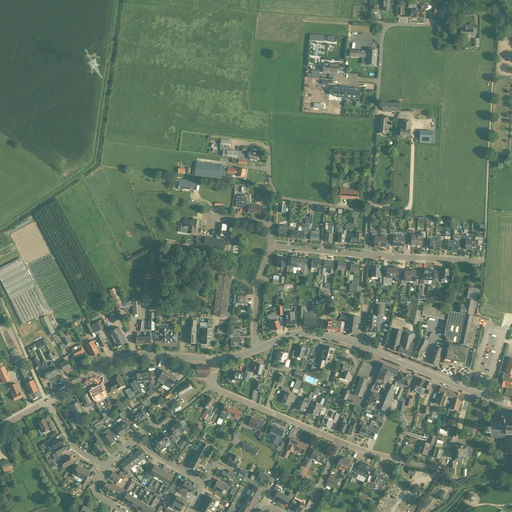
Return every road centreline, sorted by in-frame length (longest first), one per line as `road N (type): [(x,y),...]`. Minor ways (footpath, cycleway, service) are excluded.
road 1 (residential): [(369,209),(383,29)]
road 2 (tertiary): [(213,359),(126,357),(47,401)]
road 3 (residential): [(340,441),(213,386)]
